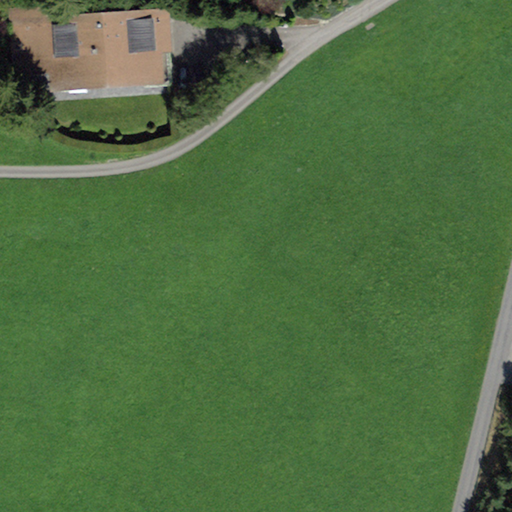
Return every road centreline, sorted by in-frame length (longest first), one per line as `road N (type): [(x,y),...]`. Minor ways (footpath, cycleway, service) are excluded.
road 1 (unclassified): [(511,305),(462,511)]
road 2 (track): [(187,33),(314,45)]
